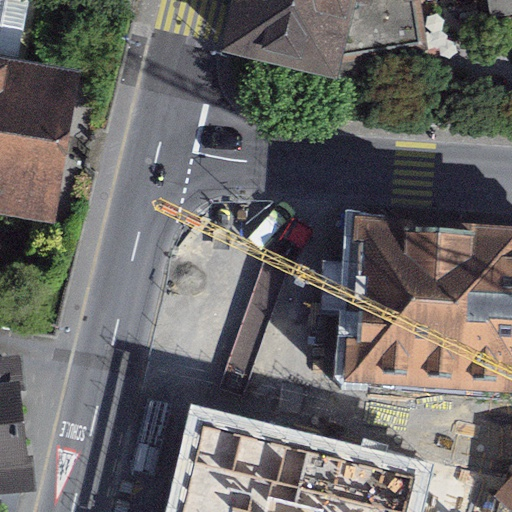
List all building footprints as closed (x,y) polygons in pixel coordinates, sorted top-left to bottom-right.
[(342,0),(250,0),(241,43),(328,63),(342,0)] [(0,214),(51,223),(73,98),(0,85),(0,214)] [(353,511),(388,371),(397,218),(248,216),(172,511),(353,511)] [(511,225),(397,218),(388,371),(511,378),(511,225)] [(0,495),(25,492),(6,364),(0,364),(0,495)] [(511,469),(495,488),(511,503),(511,469)]
